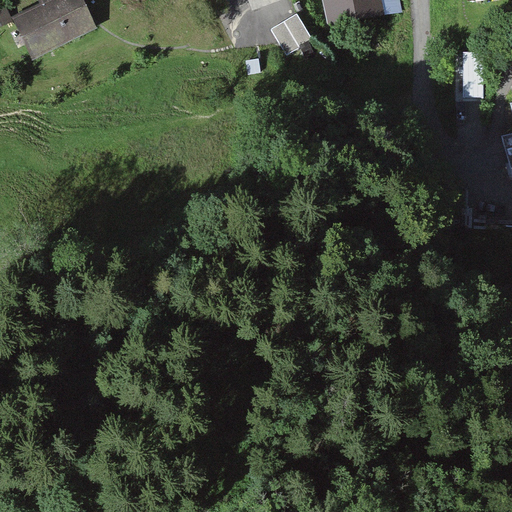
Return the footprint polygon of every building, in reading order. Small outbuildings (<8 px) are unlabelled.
[(97,34),(80,0),(59,0),(14,22),(35,64),(97,34)] [(397,0),(322,0),(329,33),(401,19),(397,0)] [(8,13),(0,16),(0,31),(13,26),(8,13)] [(284,50),(312,38),(303,15),(275,26),(284,50)] [(484,71),(455,72),(455,102),(485,101),(484,71)] [(511,102),(510,103),(511,108),(511,133),(501,137),(511,175),(511,102)]
